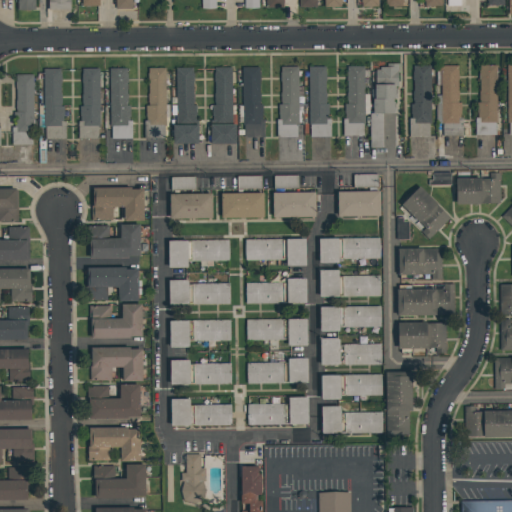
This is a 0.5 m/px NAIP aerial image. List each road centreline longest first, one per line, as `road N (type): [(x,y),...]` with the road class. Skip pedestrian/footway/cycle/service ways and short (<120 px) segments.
road 1 (residential): [(0,41),(511,37)]
road 2 (residential): [(57,211),(61,511)]
road 3 (residential): [(476,235),(478,325),(436,419),(434,511)]
